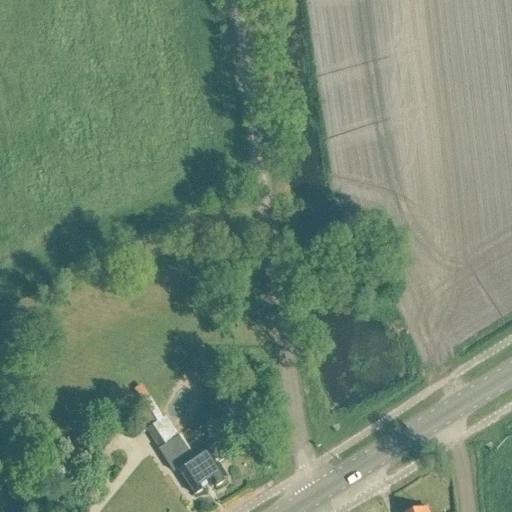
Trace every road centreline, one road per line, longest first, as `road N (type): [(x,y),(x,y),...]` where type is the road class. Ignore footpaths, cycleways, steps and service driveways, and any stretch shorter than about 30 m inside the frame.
road 1 (unclassified): [(312,498),(239,0)]
road 2 (primary): [(312,498),(457,409)]
